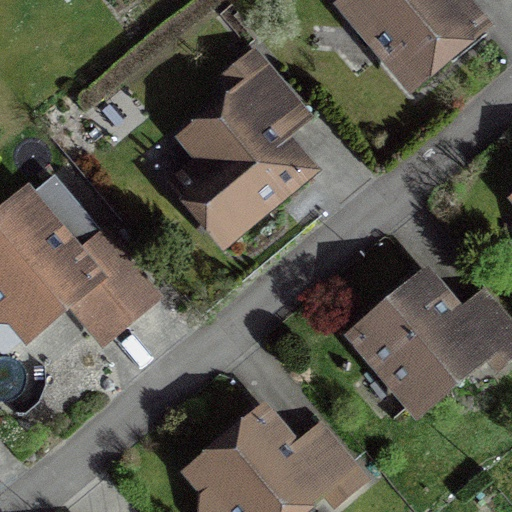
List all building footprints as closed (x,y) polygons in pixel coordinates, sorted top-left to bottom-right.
[(355,0),(344,10),(408,86),(477,29),(453,0),(355,0)] [(240,98),(186,142),(205,165),(177,188),(222,242),(304,174),(241,99),(268,77),(251,56),(224,78),(240,98)] [(6,316),(24,337),(91,281),(126,323),(153,301),(101,239),(75,262),(25,201),(0,221),(0,289),(8,298),(6,316)] [(423,283),(355,340),(415,412),(483,355),(496,370),(511,356),(511,334),(509,331),(482,353),(423,283)] [(192,476),(221,511),(294,511),(320,491),(333,506),(360,484),(346,467),(319,490),(260,420),(192,476)]
